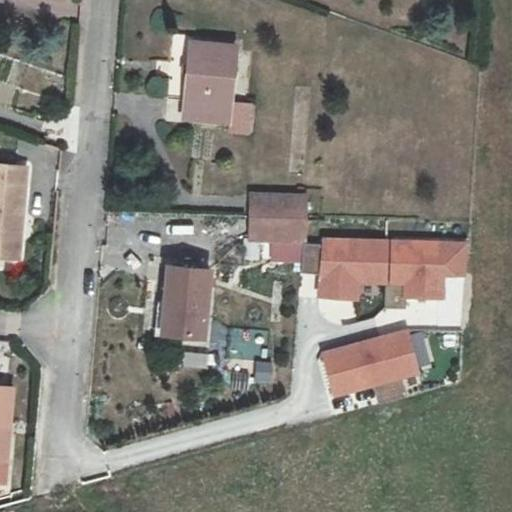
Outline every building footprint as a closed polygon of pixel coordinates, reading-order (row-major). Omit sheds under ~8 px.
[(185,119),(231,124),(230,131),(250,133),(253,106),(233,104),(239,45),(192,40),(185,119)] [(0,256),(19,258),(25,167),(0,164),(0,256)] [(305,194),(253,193),(252,241),(272,241),(304,242),(305,194)] [(359,283),(404,284),(404,299),(444,299),(444,275),(467,276),(467,242),(324,240),(319,297),(357,300),(359,283)] [(303,262),(304,242),(272,241),(271,261),(303,262)] [(207,339),(211,268),(168,266),(164,337),(207,339)] [(323,354),(335,397),(419,374),(408,331),(323,354)] [(256,364),(255,382),(270,383),(271,366),(256,364)] [(0,481),(4,482),(13,386),(0,385),(0,481)]
